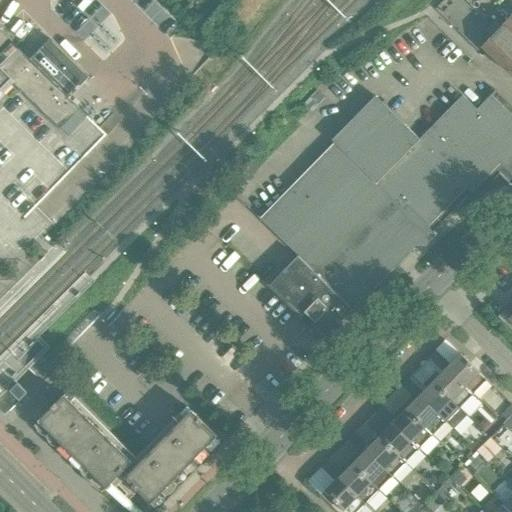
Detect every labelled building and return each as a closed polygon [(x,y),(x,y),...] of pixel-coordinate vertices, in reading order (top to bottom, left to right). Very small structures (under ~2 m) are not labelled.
[(511,18),(511,17),(502,25),(495,19),(490,25),(511,46),(511,18)] [(511,68),(511,46),(490,25),(483,31),(490,38),(481,47),(508,73),(511,68)] [(50,39),(30,60),(15,45),(11,41),(0,43),(0,297),(51,246),(42,237),(51,229),(45,223),(32,211),(106,135),(87,117),(87,116),(69,98),(89,78),(50,39)] [(428,227),(467,188),(471,193),(500,163),(511,175),(511,174),(511,116),(491,95),(476,110),(462,96),(419,140),(375,97),(332,141),(334,143),(260,219),(298,256),(353,309),(415,246),(415,223),(419,219),(428,227)] [(353,309),(298,256),(270,285),(302,317),(303,317),(304,318),(305,317),(306,317),(308,315),(315,322),(312,324),(313,325),(311,327),(324,340),(326,338),(327,339),(341,325),(340,324),(342,322),(342,321),(353,309)] [(487,380),(460,354),(450,365),(436,351),(432,354),(473,395),(487,380)] [(473,395),(432,354),(428,358),(443,372),(433,382),(460,409),(473,395)] [(27,393),(0,365),(0,410),(5,415),(20,401),(19,401),(27,393)] [(460,409),(433,382),(423,392),(409,378),(405,382),(446,422),(460,409)] [(446,422),(405,382),(402,385),(416,399),(406,409),(433,436),(446,422)] [(132,462),(64,395),(38,422),(106,489),(132,462)] [(433,436),(406,409),(396,419),(382,405),(378,409),(420,450),(433,436)] [(420,450),(378,409),(375,413),(389,427),(379,437),(406,463),(420,450)] [(150,504),(217,436),(191,410),(124,478),(150,504)] [(406,463),(379,437),(369,447),(355,433),(351,436),(380,465),(393,477),(406,463)] [(393,477),(380,465),(351,436),(348,440),(362,454),(352,464),(379,491),(393,477)] [(379,491),(352,464),(342,474),(328,460),(324,464),(365,505),(379,491)] [(358,511),(365,505),(324,464),(321,467),(335,481),(325,492),(344,511),(358,511)]
